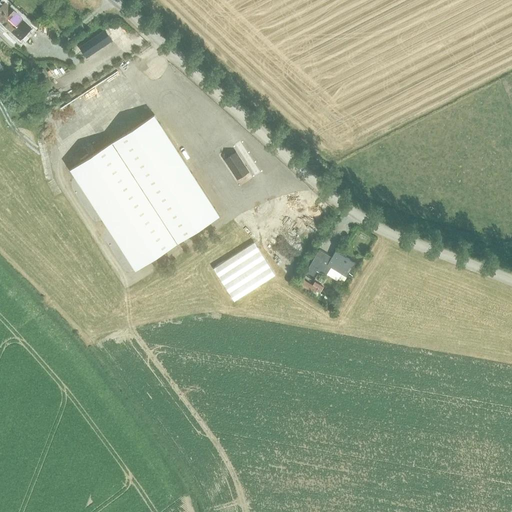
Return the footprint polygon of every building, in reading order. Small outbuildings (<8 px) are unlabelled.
[(0,6),(0,22),(7,29),(2,34),(13,46),(19,40),(31,28),(22,20),(22,19),(5,2),(0,6)] [(86,58),(112,40),(105,30),(80,47),(86,58)] [(49,73),(58,80),(65,72),(56,65),(49,73)] [(219,215),(154,114),(71,169),(135,269),(219,215)] [(225,160),(237,179),(249,171),(236,152),(225,160)] [(255,243),(214,268),(234,301),(275,275),(255,243)] [(316,252),(304,269),(312,274),(315,269),(324,275),(327,271),(337,277),(341,277),(343,273),(346,275),(354,262),(334,251),(331,255),(328,260),(316,252)] [(301,275),(295,284),(313,295),(316,290),(319,292),(323,286),(315,281),(313,284),(305,279),(306,278),(301,275)] [(316,290),(313,295),(320,300),(324,295),(319,292),(316,290)] [(325,295),(322,300),(329,305),(332,300),(325,295)]
